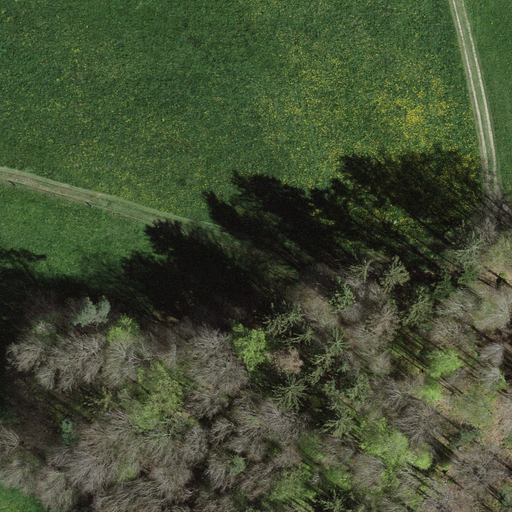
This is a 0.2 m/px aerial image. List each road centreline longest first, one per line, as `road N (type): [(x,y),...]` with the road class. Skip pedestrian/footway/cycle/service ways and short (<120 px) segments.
road 1 (track): [(484,229),(377,253),(255,245),(0,172)]
road 2 (track): [(457,0),(496,201),(484,229)]
